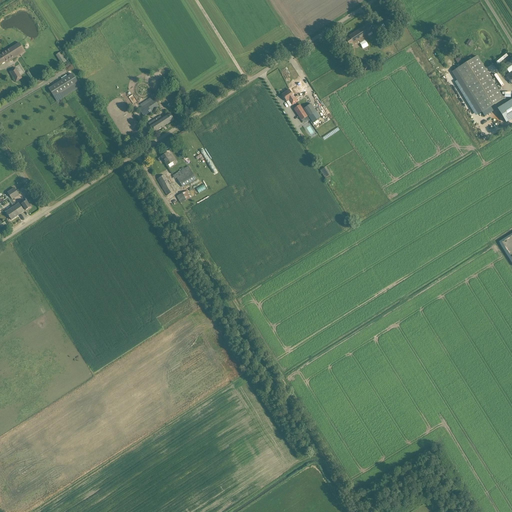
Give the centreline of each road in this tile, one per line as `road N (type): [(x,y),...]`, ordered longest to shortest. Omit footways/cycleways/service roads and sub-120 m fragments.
road 1 (track): [(359,511),(174,215)]
road 2 (unclassified): [(246,84),(377,0)]
road 3 (unclassified): [(136,156),(246,84)]
